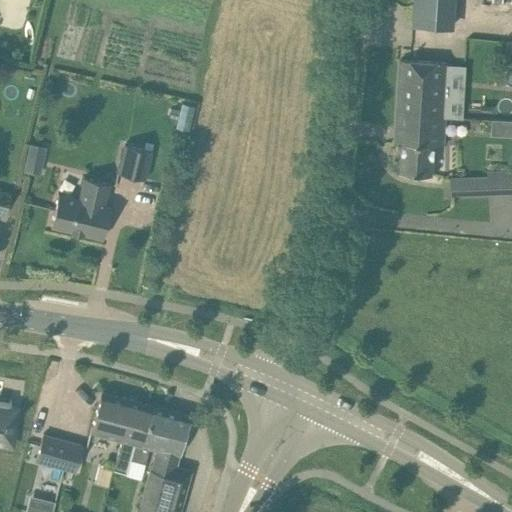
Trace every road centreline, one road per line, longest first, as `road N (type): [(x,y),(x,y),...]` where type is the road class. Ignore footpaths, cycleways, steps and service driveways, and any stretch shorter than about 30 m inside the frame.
road 1 (unclassified): [(268,380),(326,233),(355,0)]
road 2 (tertiary): [(268,380),(150,340),(0,316)]
road 3 (tertiary): [(511,511),(302,395)]
road 4 (unclassified): [(240,511),(302,395)]
